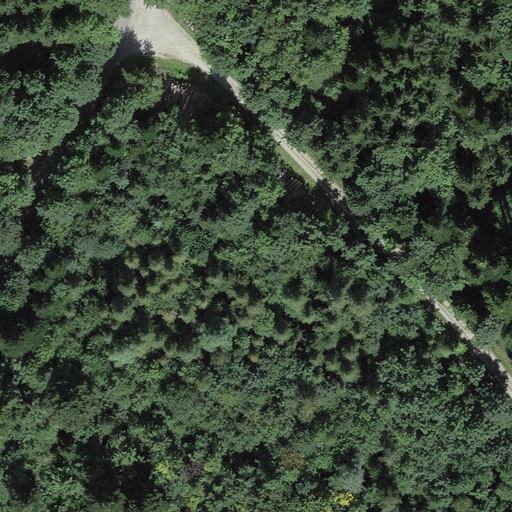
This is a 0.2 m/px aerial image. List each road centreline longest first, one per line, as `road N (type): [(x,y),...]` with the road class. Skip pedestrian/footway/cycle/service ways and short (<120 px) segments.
road 1 (track): [(511,386),(204,59),(125,9)]
road 2 (unclassified): [(0,260),(110,56),(125,0)]
